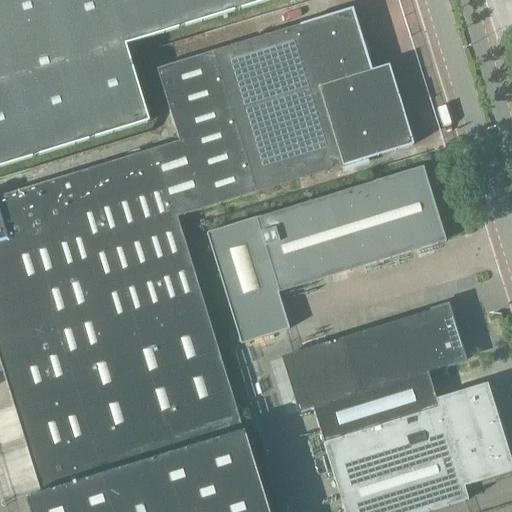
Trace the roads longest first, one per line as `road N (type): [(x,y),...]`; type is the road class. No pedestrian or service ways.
road 1 (unclassified): [(434,0),(511,252)]
road 2 (unclassified): [(511,142),(467,0)]
